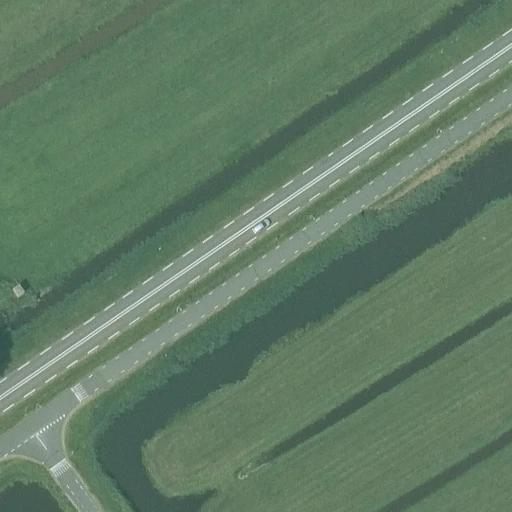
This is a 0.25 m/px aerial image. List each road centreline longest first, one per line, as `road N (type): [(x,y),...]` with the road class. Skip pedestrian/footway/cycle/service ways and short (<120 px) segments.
road 1 (secondary): [(0,399),(511,45)]
road 2 (unclassified): [(28,428),(511,95)]
